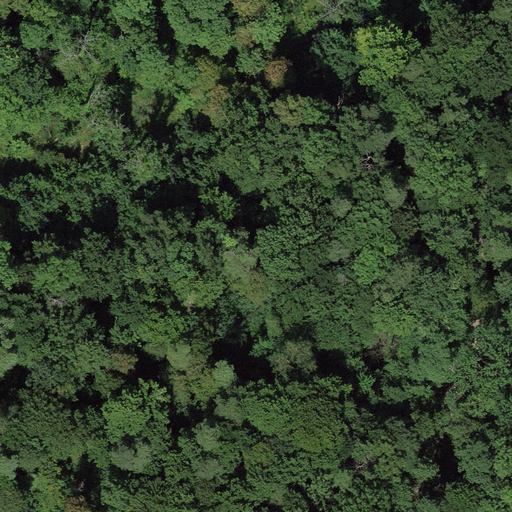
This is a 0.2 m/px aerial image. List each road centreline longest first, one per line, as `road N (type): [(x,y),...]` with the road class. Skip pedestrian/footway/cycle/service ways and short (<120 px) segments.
road 1 (track): [(463,0),(486,213),(457,377),(411,511)]
road 2 (track): [(0,423),(387,374),(457,377),(511,361)]
